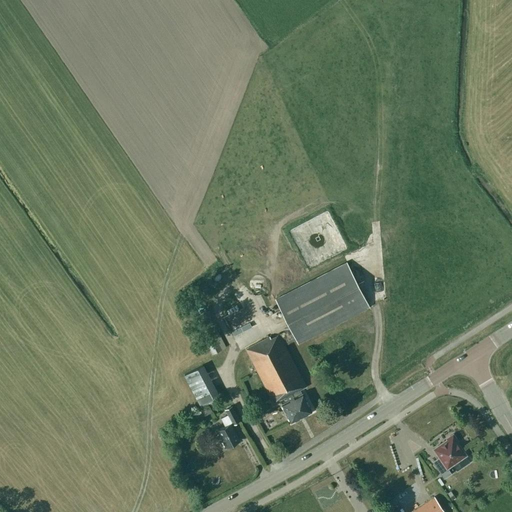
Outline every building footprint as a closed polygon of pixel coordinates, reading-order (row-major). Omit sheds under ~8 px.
[(311,241),(303,245),(311,264),(321,260),(322,261),(332,256),(326,242),(314,247),(311,241)] [(287,251),(283,253),(292,269),(296,267),(287,251)] [(279,266),(284,262),(277,254),(272,258),(279,266)] [(298,343),(369,307),(346,263),(276,299),(290,328),(270,338),(269,336),(245,349),(274,403),(287,396),(289,398),(287,399),(288,401),(281,404),(290,421),(311,411),(302,393),(294,397),(292,394),(306,387),(284,345),(296,339),(298,343)] [(218,290),(232,282),(226,273),(212,281),(218,290)] [(224,309),(225,315),(243,312),(240,297),(228,300),(230,307),(224,309)] [(213,354),(222,350),(214,334),(205,339),(213,354)] [(200,406),(218,397),(203,365),(185,374),(200,406)] [(199,418),(211,412),(207,405),(195,411),(199,418)] [(232,423),(238,420),(231,406),(224,409),(227,414),(220,418),(224,426),(217,430),(225,446),(238,440),(230,423),(231,422),(232,423)] [(174,436),(171,430),(165,433),(168,439),(174,436)] [(465,455),(461,448),(457,442),(458,442),(453,434),(446,438),(447,439),(433,449),(441,460),(434,465),(444,478),(451,473),(447,467),(465,455)] [(316,495),(321,503),(324,501),(328,507),(338,501),(329,487),(316,495)] [(444,511),(434,496),(411,511),(444,511)]
